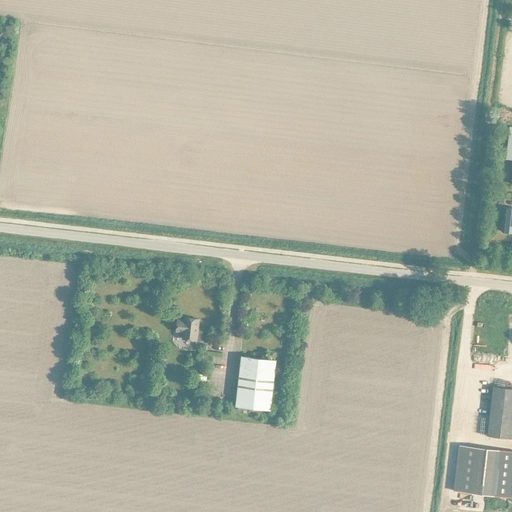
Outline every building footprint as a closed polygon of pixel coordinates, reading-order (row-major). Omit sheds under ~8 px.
[(511,212),(506,212),(503,236),(511,236),(511,212)] [(184,336),(183,343),(203,345),(204,337),(204,338),(198,337),(200,324),(186,322),(185,325),(178,324),(177,335),(184,336)] [(236,410),(271,414),(277,364),(242,360),(236,410)] [(511,393),(494,391),(488,440),(511,442),(511,393)] [(511,455),(460,449),(455,495),(511,501),(511,455)]
